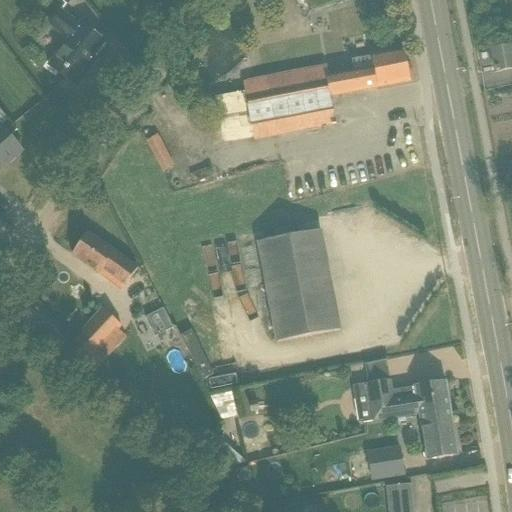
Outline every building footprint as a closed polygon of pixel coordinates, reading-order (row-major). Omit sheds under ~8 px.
[(47,66),(60,75),(76,87),(96,60),(92,57),(104,42),(79,23),(78,24),(59,10),(49,23),(68,38),(47,66)] [(490,50),(494,73),(511,69),(511,53),(510,46),(490,50)] [(377,69),(330,78),(329,76),(243,92),(252,140),(336,124),(331,96),(409,82),(403,50),(374,56),(377,69)] [(240,93),(214,95),(215,114),(241,112),(240,93)] [(0,169),(21,151),(9,137),(16,131),(0,111),(0,169)] [(158,172),(170,168),(158,135),(146,139),(158,172)] [(341,330),(322,229),(256,242),(275,342),(341,330)] [(87,234),(71,255),(87,267),(98,274),(98,273),(123,290),(137,270),(103,245),(87,234)] [(102,309),(61,352),(82,372),(84,369),(92,375),(126,338),(118,331),(122,328),(102,309)] [(163,311),(144,320),(153,338),(171,329),(163,311)] [(196,376),(206,374),(195,334),(185,337),(196,376)] [(267,361),(233,365),(231,355),(211,357),(213,378),(268,372),(267,361)] [(391,381),(366,385),(372,424),(395,420),(419,416),(450,411),(445,383),(426,386),(415,388),(392,391),(391,381)] [(124,383),(118,384),(114,389),(115,396),(120,400),(126,399),(130,394),(130,387),(124,383)] [(236,419),(231,395),(209,399),(221,422),(236,419)] [(426,460),(438,458),(457,455),(450,411),(419,416),(426,460)] [(214,438),(198,456),(218,471),(246,465),(214,438)] [(367,456),(372,481),(405,475),(401,450),(367,456)] [(247,470),(235,473),(238,486),(249,483),(247,470)] [(386,488),(388,511),(412,511),(410,486),(386,488)]
